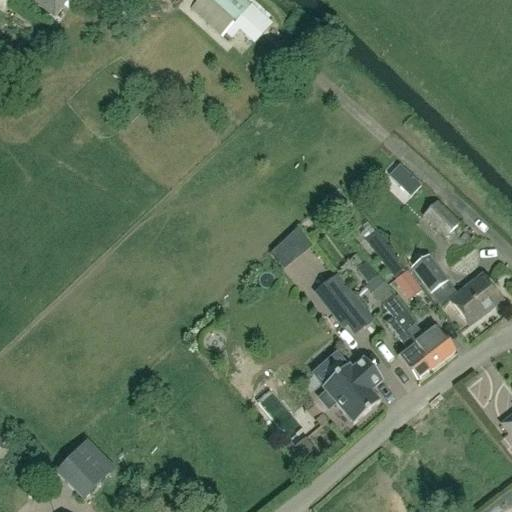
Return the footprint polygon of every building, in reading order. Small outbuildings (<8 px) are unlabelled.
[(25,0),(53,20),(66,0),(25,0)] [(91,0),(111,14),(121,0),(91,0)] [(87,50),(84,51),(81,42),(73,45),(79,64),(90,60),(87,50)] [(392,162),(376,180),(420,220),(422,218),(444,240),(457,226),(459,225),(392,162)] [(332,201),(324,207),(336,221),(343,216),(332,201)] [(368,227),(359,234),(364,241),(363,242),(394,281),(392,283),(407,302),(421,292),(406,272),(374,233),(374,232),(373,233),(368,227)] [(456,297),(426,258),(419,248),(402,259),(440,310),(449,303),(468,328),(500,303),(480,277),(456,297)] [(335,277),(316,292),(345,328),(364,313),(335,277)] [(406,333),(413,327),(414,325),(392,298),(380,308),(390,320),(384,325),(405,352),(396,358),(415,382),(429,371),(411,347),(414,345),(410,338),(406,333)] [(421,339),(413,327),(406,333),(410,338),(414,345),(411,347),(429,371),(454,352),(435,328),(421,339)] [(362,360),(350,370),(346,366),(320,389),(324,394),(317,400),(326,411),(334,405),(352,426),(378,403),(368,391),(374,386),(375,387),(381,382),(362,360)] [(511,409),(511,390),(490,404),(498,418),(511,409)] [(511,416),(499,426),(511,442),(511,416)] [(3,434),(0,436),(0,464),(10,454),(16,450),(10,443),(7,438),(3,434)] [(84,442),(53,474),(82,502),(113,470),(84,442)]
